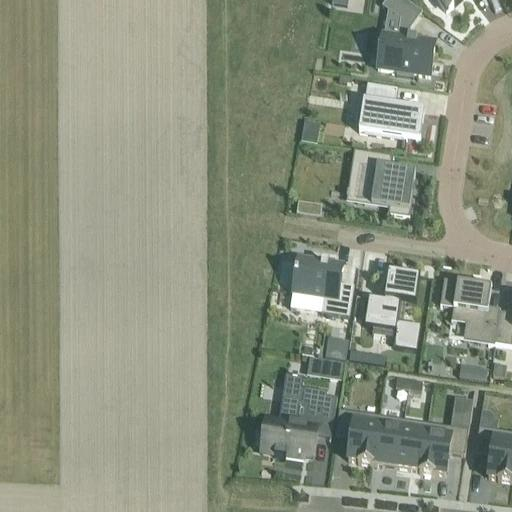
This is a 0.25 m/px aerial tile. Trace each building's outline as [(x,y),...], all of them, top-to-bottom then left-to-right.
[(331,0),(330,8),(346,11),(347,0),(331,0)] [(415,77),(431,79),(436,44),(410,40),(411,31),(423,15),(401,0),(388,0),(382,9),(400,22),(398,38),(384,36),(378,71),(397,74),(397,77),(414,80),(415,77)] [(429,0),(439,12),(442,9),(447,15),(466,0),(429,0)] [(369,88),(361,135),(420,144),(425,115),(396,110),(399,92),(369,88)] [(354,154),(352,168),(362,170),(356,205),(377,208),(391,211),(390,216),(388,216),(388,218),(410,221),(410,219),(409,219),(412,197),(408,196),(410,185),(414,186),(416,175),(391,171),(392,161),(393,162),(394,160),(354,154)] [(297,207),(296,217),(308,219),(309,209),(297,207)] [(343,268),(298,261),(293,296),(324,301),(322,316),(350,321),(354,294),(340,292),(343,268)] [(369,300),(365,329),(397,334),(394,351),(417,355),(421,329),(397,325),(400,305),(416,307),(421,280),(389,275),(384,302),(369,300)] [(444,283),(441,309),(442,309),(443,304),(455,306),(452,325),(466,327),(464,344),(495,349),(501,312),(499,312),(498,317),(488,315),(492,291),(488,290),(444,283)] [(511,317),(500,315),(495,348),(511,350),(511,317)] [(350,354),(348,365),(384,371),(385,360),(350,354)] [(323,364),(320,382),(340,385),(343,367),(323,364)] [(494,368),(492,382),(505,384),(507,370),(494,368)] [(476,372),(474,385),(486,387),(488,374),(476,372)] [(409,393),(410,383),(397,381),(396,391),(409,393)] [(423,385),(410,383),(409,393),(422,395),(423,385)] [(273,424),(268,457),(275,458),(303,463),(304,459),(313,460),(314,455),(317,440),(330,442),(329,445),(331,445),(337,401),(327,399),(328,395),(301,391),(301,392),(303,393),(301,404),(283,402),(280,425),(273,424)] [(454,403),(450,431),(469,434),(473,406),(454,403)] [(339,414),(335,439),(352,442),(348,464),(358,465),(358,466),(374,469),(374,468),(373,467),(380,420),(339,414)] [(380,420),(373,467),(374,468),(397,471),(404,424),(380,420)] [(404,424),(397,471),(420,475),(421,475),(428,427),(404,424)] [(420,475),(419,476),(436,478),(436,477),(445,479),(449,457),(465,459),(469,434),(450,431),(428,427),(421,475),(420,475)] [(511,436),(479,431),(475,457),(492,459),(488,481),(498,483),(498,484),(511,485),(511,436)]
